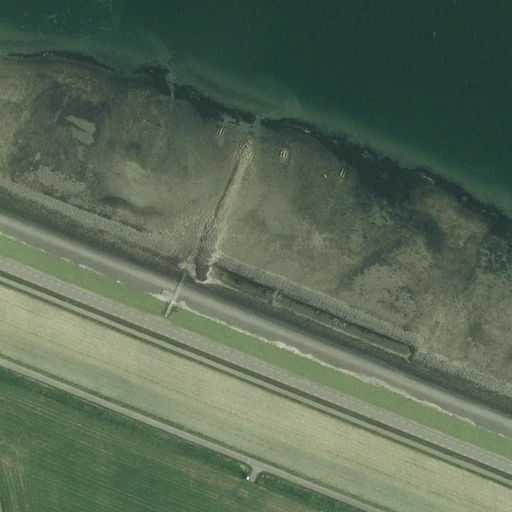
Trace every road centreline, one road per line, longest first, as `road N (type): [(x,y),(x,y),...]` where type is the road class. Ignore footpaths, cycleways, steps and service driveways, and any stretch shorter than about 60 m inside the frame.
road 1 (tertiary): [(511,470),(0,265)]
road 2 (unclassified): [(378,511),(0,361)]
